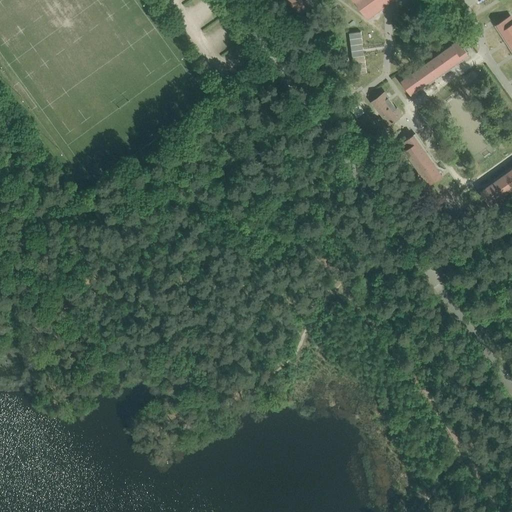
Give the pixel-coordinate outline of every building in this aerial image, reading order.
[(310,0),(288,0),(297,15),(313,5),(310,0)] [(337,0),(325,9),(342,34),(354,26),(356,29),(372,17),(371,14),(390,0),(337,0)] [(511,26),(503,31),(510,48),(511,46),(511,26)] [(439,30),(389,65),(410,95),(460,60),(439,30)] [(384,92),(380,95),(372,101),(389,124),(392,122),(402,115),(384,92)] [(478,143),(431,176),(456,213),(504,180),(511,192),(511,191),(511,132),(484,151),(478,143)]
